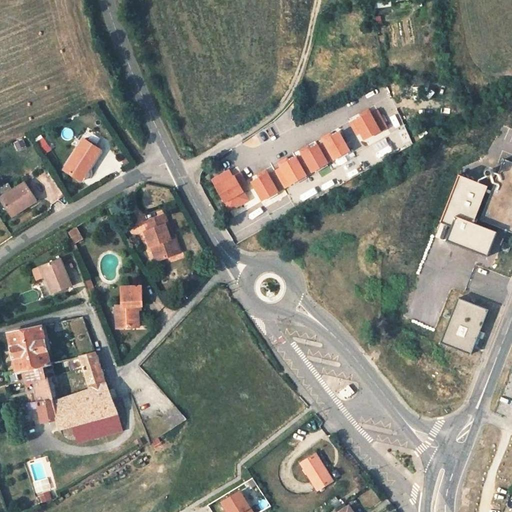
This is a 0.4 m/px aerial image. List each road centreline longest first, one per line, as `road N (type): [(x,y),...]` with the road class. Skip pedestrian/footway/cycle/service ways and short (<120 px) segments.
road 1 (residential): [(231,260),(114,376),(87,306),(0,329)]
road 2 (tertiary): [(448,459),(308,315),(288,304)]
road 3 (unclassified): [(0,258),(170,153)]
road 4 (tertiary): [(99,0),(170,153)]
road 5 (unclassified): [(511,319),(448,459)]
road 6 (residential): [(179,170),(251,130),(285,99)]
